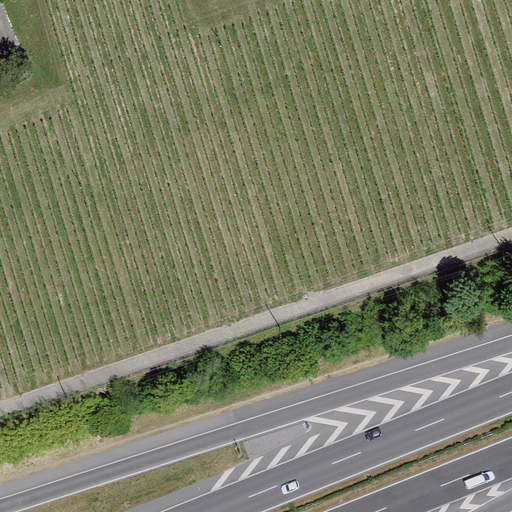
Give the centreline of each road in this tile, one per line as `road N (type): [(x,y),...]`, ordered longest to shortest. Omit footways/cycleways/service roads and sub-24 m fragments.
road 1 (track): [(0,412),(511,236)]
road 2 (motorway): [(511,349),(0,508)]
road 3 (motorway): [(511,392),(213,511)]
road 4 (motorway): [(378,511),(511,459)]
